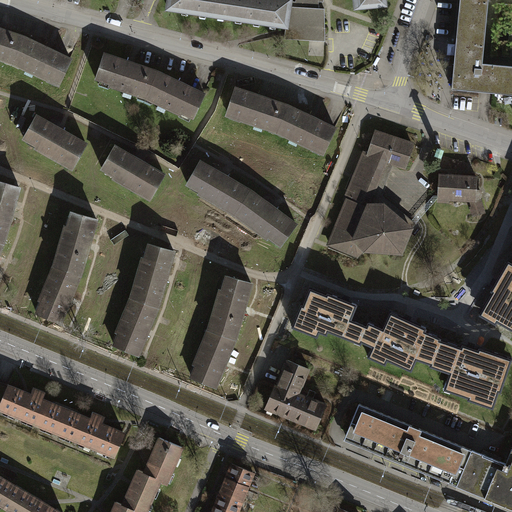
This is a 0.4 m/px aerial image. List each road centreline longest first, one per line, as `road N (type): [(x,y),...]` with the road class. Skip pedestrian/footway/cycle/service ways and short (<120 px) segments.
road 1 (tertiary): [(0,340),(415,511)]
road 2 (residential): [(4,0),(365,96)]
road 3 (residential): [(365,96),(242,409)]
road 4 (residential): [(393,106),(511,146)]
